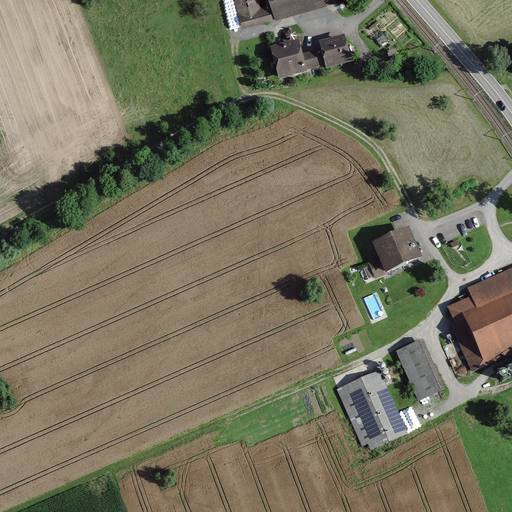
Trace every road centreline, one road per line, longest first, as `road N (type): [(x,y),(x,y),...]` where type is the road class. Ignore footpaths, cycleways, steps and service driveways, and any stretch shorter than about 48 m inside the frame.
road 1 (track): [(411,210),(379,152),(358,132),(257,94),(194,118),(0,228)]
road 2 (track): [(427,333),(10,511)]
road 3 (primary): [(511,115),(415,0)]
